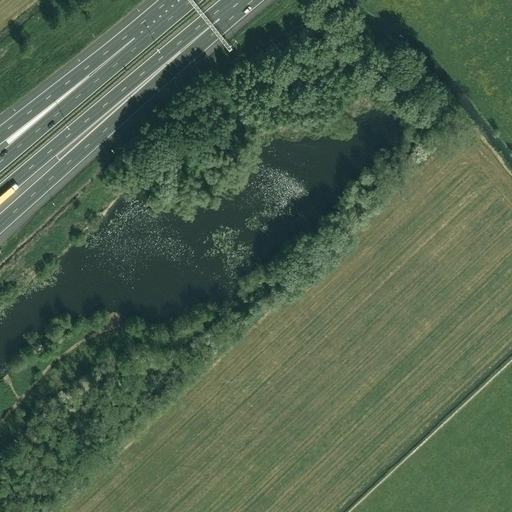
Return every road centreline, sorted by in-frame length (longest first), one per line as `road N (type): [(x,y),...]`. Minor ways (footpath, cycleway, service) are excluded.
road 1 (motorway): [(0,223),(214,22)]
road 2 (motorway): [(0,193),(214,22)]
road 3 (motorway): [(132,40),(103,75),(0,162)]
road 4 (motorway): [(132,40),(0,135)]
